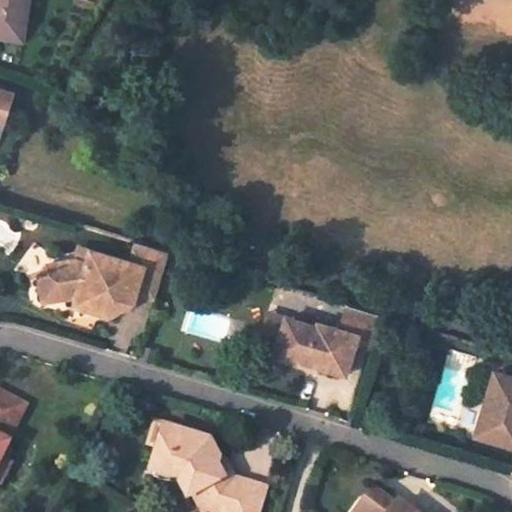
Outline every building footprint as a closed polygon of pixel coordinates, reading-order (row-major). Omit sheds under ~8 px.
[(0,0),(0,36),(22,40),(26,0),(0,0)] [(0,116),(5,117),(12,93),(0,88),(0,116)] [(80,254),(57,255),(39,279),(43,301),(81,296),(114,306),(110,316),(119,320),(135,301),(137,291),(157,298),(170,253),(138,244),(132,263),(93,251),(91,257),(80,254)] [(39,279),(57,255),(49,256),(37,270),(39,279)] [(114,306),(81,296),(79,307),(110,316),(114,306)] [(317,323),(287,314),(281,332),(272,329),(266,350),(306,361),(308,355),(322,359),(320,366),(345,373),(354,340),(375,347),(384,317),(346,306),(339,327),(319,320),(317,323)] [(277,310),(272,328),(272,329),(281,332),(287,314),(277,310)] [(306,361),(320,366),(322,359),(308,355),(306,361)] [(475,434),(511,445),(511,376),(494,371),(475,434)] [(0,465),(13,440),(11,439),(29,404),(0,388),(0,465)] [(160,444),(151,469),(179,478),(189,496),(199,497),(208,511),(261,511),(268,492),(241,483),(241,485),(228,482),(218,465),(220,456),(208,438),(168,425),(162,445),(160,444)] [(15,463),(5,457),(0,465),(0,482),(3,484),(15,463)] [(394,504),(372,487),(355,511),(412,511),(397,500),(394,504)]
